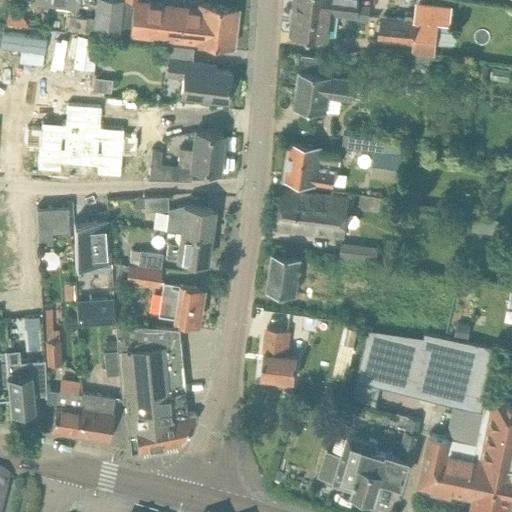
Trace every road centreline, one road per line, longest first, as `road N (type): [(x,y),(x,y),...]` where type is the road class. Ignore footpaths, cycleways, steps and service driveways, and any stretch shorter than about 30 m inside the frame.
road 1 (unclassified): [(191,496),(235,325),(257,188)]
road 2 (residential): [(0,185),(257,188)]
road 3 (unclassified): [(257,188),(267,0)]
road 4 (secondary): [(191,496),(60,462)]
